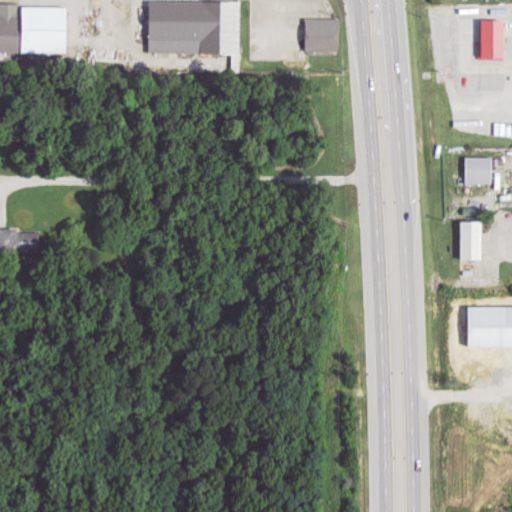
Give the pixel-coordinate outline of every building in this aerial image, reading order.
[(149,56),(241,55),(241,3),(148,4),(149,56)] [(68,9),(18,9),(18,5),(0,5),(0,53),(67,54),(68,9)] [(306,20),(305,53),(338,54),(338,21),(306,20)] [(504,22),(480,23),(481,61),(505,60),(504,22)] [(492,159),(465,159),(466,186),(493,185),(492,159)] [(482,224),(460,224),(460,261),(481,262),(482,224)] [(39,230),(0,231),(0,250),(40,249),(39,230)] [(511,346),(511,306),(467,306),(467,346),(511,346)]
